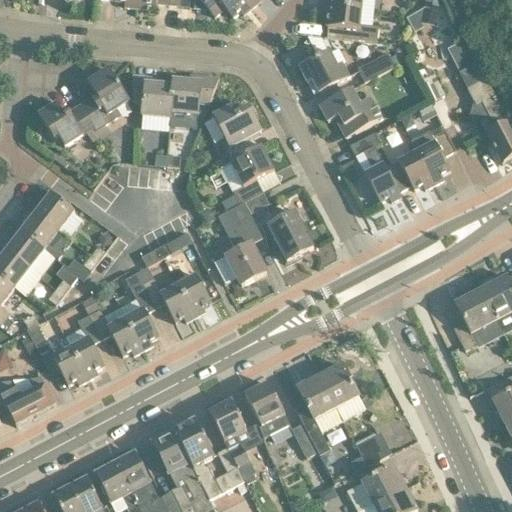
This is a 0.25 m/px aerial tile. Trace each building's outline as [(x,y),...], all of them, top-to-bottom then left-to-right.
[(135,13),(136,0),(103,0),(104,4),(115,5),(115,6),(125,7),(124,12),(135,13)] [(168,10),(169,0),(136,0),(135,13),(146,14),(147,9),(157,10),(157,9),(168,10)] [(180,11),(189,12),(190,0),(189,0),(169,0),(168,10),(180,12),(180,11)] [(252,13),(240,0),(196,0),(215,22),(225,14),(233,23),(240,17),(243,20),(252,13)] [(240,0),(252,13),(260,6),(257,2),(259,0),(240,0)] [(324,0),(324,10),(364,14),(364,0),(324,0)] [(434,29),(439,5),(426,2),(424,10),(407,22),(415,35),(424,29),(422,27),(434,29)] [(362,29),(364,14),(324,10),(323,21),(328,22),(327,31),(328,31),(327,42),(349,44),(378,47),(379,30),(362,29)] [(337,71),(336,69),(329,57),(300,72),(308,88),(313,86),(319,98),(350,82),(342,68),(337,71)] [(365,87),(394,72),(387,58),(358,73),(365,87)] [(511,163),(511,135),(475,68),(459,77),(476,109),(482,106),(490,122),(481,126),(503,169),(511,163)] [(432,75),(428,77),(423,69),(415,73),(432,106),(445,99),(432,75)] [(80,109),(95,132),(96,134),(105,129),(120,119),(118,115),(128,108),(127,106),(134,107),(133,85),(117,87),(109,74),(88,87),(96,100),(80,109)] [(174,91),(171,117),(197,119),(199,120),(200,109),(209,110),(219,83),(191,80),(190,86),(173,85),(173,91),(174,91)] [(174,91),(173,91),(157,89),(157,83),(132,81),(133,85),(134,107),(134,110),(142,111),(141,121),(171,124),(171,117),(174,91)] [(361,108),(353,94),(320,111),(328,127),(336,123),(341,133),(350,128),(355,137),(346,141),(346,142),(383,123),(372,102),(361,108)] [(83,140),(87,138),(95,132),(80,109),(65,119),(57,107),(53,110),(50,106),(39,112),(42,117),(38,119),(54,144),(58,141),(65,151),(83,140)] [(232,166),(258,152),(252,140),(261,136),(249,112),(235,119),(231,111),(214,120),(226,144),(222,146),(232,166)] [(411,121),(402,125),(405,133),(414,128),(411,121)] [(96,134),(101,141),(102,143),(111,138),(105,129),(96,134)] [(417,155),(434,190),(444,185),(442,181),(451,176),(444,163),(456,156),(445,135),(442,129),(429,136),(411,145),(416,155),(417,155)] [(96,134),(95,132),(87,138),(93,146),(101,141),(96,134)] [(399,198),(385,172),(374,150),(380,147),(375,138),(351,150),(356,160),(363,157),(373,175),(365,179),(380,208),(389,203),(391,207),(401,202),(399,198)] [(240,209),(245,206),(263,197),(257,185),(274,176),(261,151),(259,152),(258,152),(232,166),(233,167),(221,173),(234,197),(239,206),(240,209)] [(425,195),(434,190),(417,155),(416,155),(385,172),(399,198),(412,191),(414,195),(423,191),(425,195)] [(66,171),(68,168),(55,158),(52,161),(53,162),(66,171)] [(181,160),(168,159),(166,171),(180,172),(181,160)] [(343,170),(351,184),(358,180),(351,166),(343,170)] [(239,206),(234,197),(227,200),(226,205),(230,212),(239,206)] [(245,206),(251,218),(269,209),(263,197),(245,206)] [(36,217),(60,236),(75,217),(51,198),(36,217)] [(250,218),(251,218),(245,206),(240,209),(241,209),(224,218),(220,220),(226,230),(238,253),(225,260),(242,291),(266,277),(252,249),(263,243),(250,218)] [(201,216),(206,226),(217,220),(215,215),(207,213),(201,216)] [(45,255),(60,236),(36,217),(21,236),(45,255)] [(313,252),(313,251),(295,217),(268,231),(287,266),(313,252)] [(45,255),(21,236),(6,256),(30,274),(45,255)] [(273,259),(281,254),(276,246),(268,250),(273,259)] [(171,259),(166,249),(142,262),(147,271),(171,259)] [(99,250),(92,260),(99,265),(106,256),(99,250)] [(17,292),(30,274),(6,256),(0,263),(0,281),(15,293),(17,292)] [(84,286),(99,265),(92,260),(83,271),(77,280),(78,281),(84,286)] [(78,281),(77,280),(70,275),(63,284),(56,294),(64,300),(78,281)] [(147,319),(156,314),(142,289),(136,278),(126,283),(136,303),(119,312),(125,322),(143,356),(153,351),(150,347),(159,342),(147,319)] [(177,288),(196,322),(205,317),(203,313),(212,308),(196,278),(177,288)] [(0,312),(15,293),(0,281),(0,331),(9,320),(0,312)] [(511,334),(511,289),(508,281),(481,295),(503,336),(504,339),(511,334)] [(161,297),(153,283),(142,289),(156,314),(165,309),(175,328),(184,323),(186,328),(196,322),(177,288),(161,297)] [(57,310),(64,300),(56,294),(48,304),(57,310)] [(465,356),(503,336),(481,295),(455,309),(465,328),(454,334),(465,356)] [(82,306),(89,320),(100,314),(93,300),(82,306)] [(109,331),(100,314),(89,320),(102,345),(111,340),(123,361),(131,357),(134,361),(143,356),(125,322),(109,331)] [(24,324),(29,333),(37,329),(39,328),(35,319),(24,324)] [(93,349),(102,345),(89,320),(77,326),(86,342),(70,351),(89,385),(98,380),(96,376),(105,371),(93,349)] [(50,353),(37,329),(29,333),(27,334),(30,340),(36,352),(40,359),(50,353)] [(36,352),(30,340),(22,345),(28,356),(36,352)] [(79,390),(89,385),(70,351),(52,361),(68,391),(77,386),(79,390)] [(320,381),(343,425),(365,413),(342,369),(320,381)] [(505,429),(511,425),(511,380),(508,383),(511,390),(511,394),(492,405),(505,429)] [(322,437),(343,425),(320,381),(298,393),(319,433),(309,438),(320,459),(331,454),(322,437)] [(0,399),(7,413),(16,431),(55,410),(40,382),(30,383),(36,395),(23,402),(14,385),(0,387),(0,399)] [(259,432),(263,442),(289,429),(268,388),(245,400),(260,428),(261,431),(259,432)] [(255,477),(237,444),(248,438),(232,407),(209,419),(228,455),(243,483),(255,477)] [(243,483),(228,455),(218,460),(227,477),(215,484),(208,470),(206,472),(204,469),(202,470),(201,469),(214,463),(195,426),(174,437),(208,504),(209,504),(244,485),(243,483)] [(318,457),(303,429),(292,435),(308,463),(318,457)] [(213,511),(209,504),(208,504),(174,437),(152,448),(169,481),(172,480),(178,492),(162,501),(167,511),(213,511)] [(389,459),(378,438),(376,440),(375,438),(356,449),(362,460),(351,467),(357,477),(389,459)] [(115,468),(138,511),(156,511),(153,506),(159,503),(151,488),(135,457),(115,468)] [(127,511),(138,511),(115,468),(95,478),(113,511),(126,511),(127,511)] [(373,510),(406,493),(394,471),(361,488),(362,489),(371,508),(373,510)] [(101,511),(87,483),(70,491),(80,511),(101,511)] [(247,494),(243,486),(236,489),(241,497),(247,494)] [(80,511),(70,491),(53,500),(59,511),(80,511)] [(415,511),(406,493),(373,510),(373,511),(415,511)]
